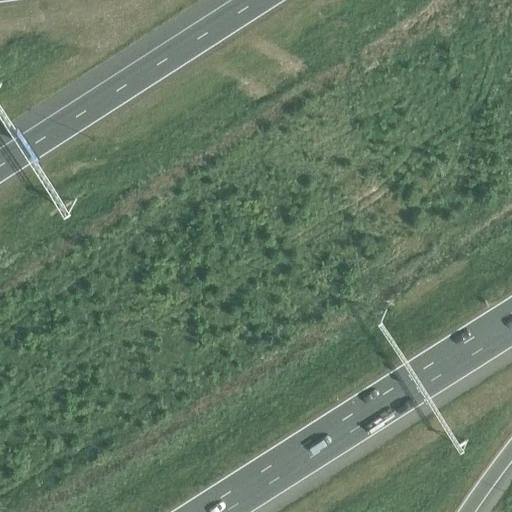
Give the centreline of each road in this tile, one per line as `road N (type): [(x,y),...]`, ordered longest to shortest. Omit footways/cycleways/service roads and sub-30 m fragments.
road 1 (motorway): [(217,511),(511,325)]
road 2 (motorway): [(263,0),(0,170)]
